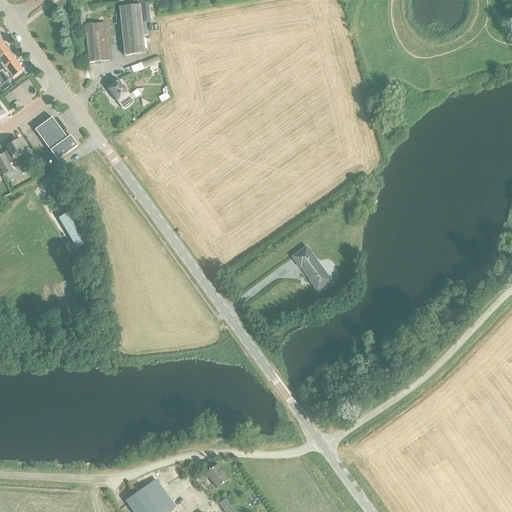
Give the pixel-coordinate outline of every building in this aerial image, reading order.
[(119,3),(119,8),(124,56),(145,54),(143,36),(147,36),(146,24),(142,24),(140,6),(144,5),(144,0),(119,3)] [(84,26),(88,63),(109,61),(105,24),(84,26)] [(0,58),(9,52),(2,42),(0,43),(0,58)] [(0,72),(1,72),(4,69),(15,61),(9,52),(0,58),(0,60),(2,63),(0,65),(0,72)] [(141,70),(163,61),(160,54),(138,64),(141,70)] [(15,61),(4,69),(8,74),(9,73),(13,78),(23,71),(15,61)] [(1,72),(0,72),(0,81),(2,84),(0,85),(0,90),(1,92),(11,85),(1,72)] [(107,88),(123,110),(134,102),(118,80),(107,88)] [(18,86),(7,91),(15,106),(25,101),(18,86)] [(135,99),(144,95),(139,87),(131,91),(135,99)] [(160,95),(163,101),(173,96),(170,90),(160,95)] [(35,131),(57,161),(78,147),(70,136),(67,139),(52,118),(35,131)] [(9,164),(28,152),(23,145),(21,147),(18,141),(7,147),(9,151),(0,156),(0,167),(4,176),(13,170),(9,164)] [(72,211),(59,219),(77,250),(90,242),(72,211)] [(310,281),(317,291),(331,281),(306,248),(292,258),(300,268),(301,267),(310,280),(310,281)] [(209,478),(217,489),(229,480),(218,465),(196,481),(199,485),(209,478)] [(126,502),(133,511),(167,511),(175,507),(156,481),(126,502)] [(234,511),(225,499),(219,504),(224,511),(234,511)]
